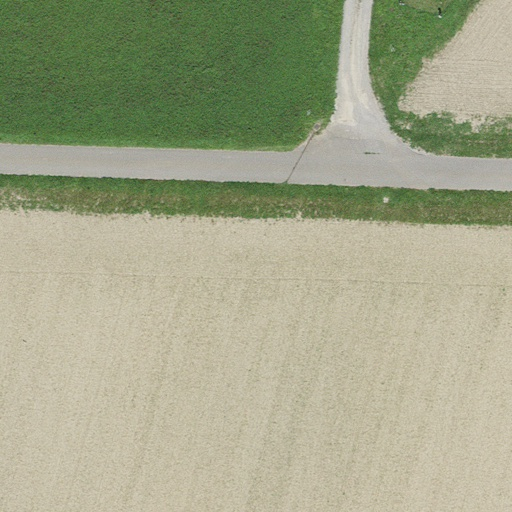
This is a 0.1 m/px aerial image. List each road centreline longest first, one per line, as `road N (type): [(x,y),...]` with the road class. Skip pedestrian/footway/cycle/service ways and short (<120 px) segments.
road 1 (track): [(0,163),(511,177)]
road 2 (track): [(368,0),(347,170)]
